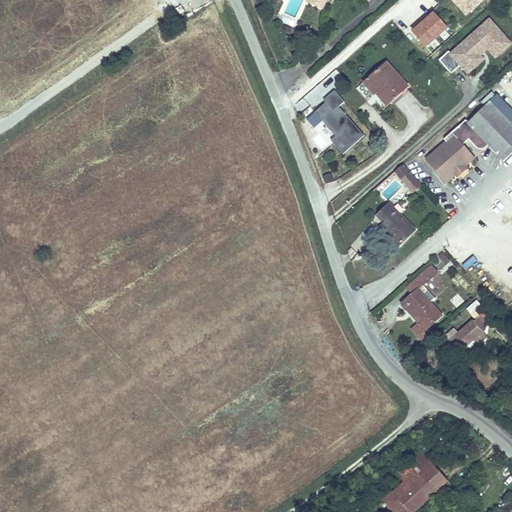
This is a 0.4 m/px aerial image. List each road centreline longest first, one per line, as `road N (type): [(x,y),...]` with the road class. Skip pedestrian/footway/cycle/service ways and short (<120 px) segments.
road 1 (unclassified): [(511,451),(473,417),(394,371),(356,311),(321,204),(235,0)]
road 2 (unknown): [(180,0),(0,122)]
